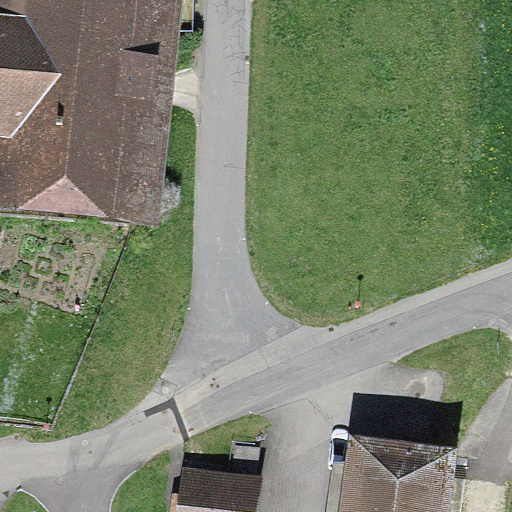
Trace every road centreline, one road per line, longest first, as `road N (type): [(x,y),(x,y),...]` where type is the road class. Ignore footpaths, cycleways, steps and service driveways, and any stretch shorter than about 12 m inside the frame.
road 1 (unclassified): [(221,402),(216,204),(227,0)]
road 2 (unclassified): [(221,402),(511,293)]
road 3 (unclassified): [(0,459),(92,449),(221,402)]
